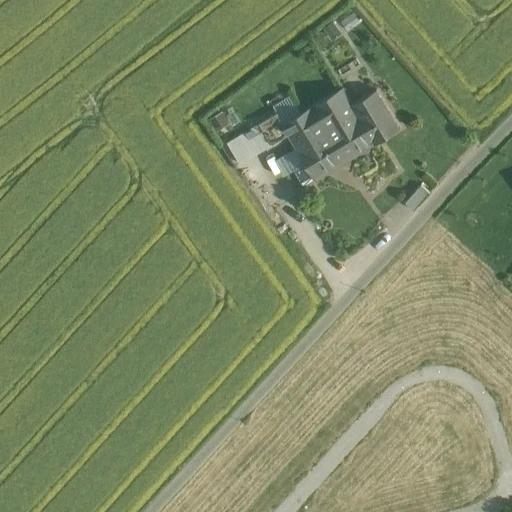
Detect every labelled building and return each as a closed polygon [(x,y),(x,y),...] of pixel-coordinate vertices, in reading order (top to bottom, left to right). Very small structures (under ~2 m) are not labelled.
[(341,21),(348,30),(360,22),(353,13),(341,21)] [(342,32),(335,21),(324,29),(331,39),(342,32)] [(300,114),(283,124),(289,134),(292,139),(304,132),(310,141),(357,112),(352,104),(353,104),(343,88),(300,114)] [(357,112),(310,141),(304,132),(292,139),(297,148),(305,161),(293,168),(303,186),(315,178),(316,179),(375,143),(375,142),(399,127),(376,90),(353,104),(352,104),(357,112)] [(283,124),(300,114),(290,96),(272,107),(276,113),(283,124)] [(217,130),(230,122),(223,110),(210,118),(217,130)] [(283,124),(276,113),(266,120),(273,131),(283,124)] [(266,120),(239,136),(251,157),(278,140),(273,131),(266,120)] [(283,124),(273,131),(278,140),(289,134),(283,124)] [(238,165),(251,157),(239,136),(225,144),(238,165)] [(282,175),(293,168),(305,161),(297,148),(274,161),(282,175)] [(255,186),(274,217),(281,213),(263,182),(255,186)] [(421,185),(405,202),(414,210),(430,193),(421,185)]
